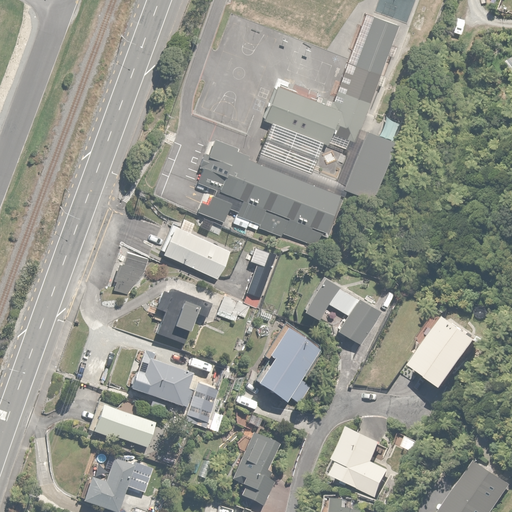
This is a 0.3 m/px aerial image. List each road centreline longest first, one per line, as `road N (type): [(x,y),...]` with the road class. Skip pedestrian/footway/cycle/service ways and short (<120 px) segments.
road 1 (primary): [(0,450),(161,0)]
road 2 (residential): [(61,4),(0,176)]
